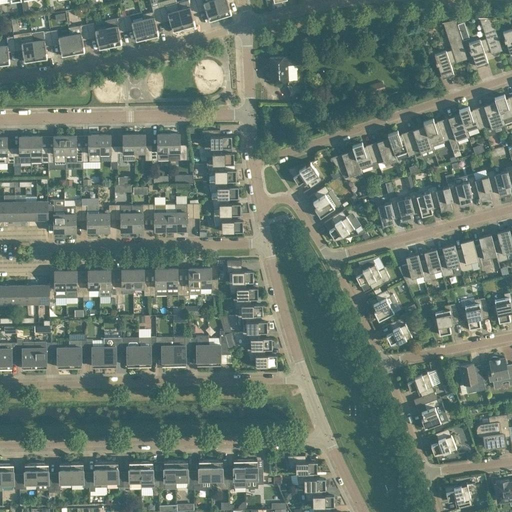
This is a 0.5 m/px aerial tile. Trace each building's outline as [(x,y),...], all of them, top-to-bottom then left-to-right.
[(188,0),(190,5),(179,9),(184,27),(195,24),(194,20),(195,20),(192,10),(199,8),(196,0),(188,0)] [(221,16),(215,0),(196,0),(199,8),(205,6),(208,16),(209,16),(210,20),(221,16)] [(228,0),(215,0),(221,16),(232,13),(231,9),(228,1),(228,0)] [(166,5),(159,6),(163,18),(169,17),(172,26),(173,30),(184,27),(179,9),(177,1),(177,2),(167,4),(166,4),(166,5)] [(152,5),(153,8),(153,11),(142,14),(141,11),(148,37),(159,34),(158,30),(156,20),(163,18),(159,6),(158,3),(152,5)] [(118,24),(107,26),(111,45),(122,43),(121,39),(119,29),(126,27),(123,15),(121,10),(116,11),(117,17),(118,24)] [(148,37),(141,11),(123,15),(126,27),(133,26),(135,36),(136,36),(137,40),(148,37)] [(503,49),(492,16),(479,16),(486,37),(481,39),(480,38),(469,42),(476,65),(488,62),(484,51),(490,49),(491,53),(503,49)] [(455,19),(443,21),(452,49),(446,51),(446,50),(435,53),(442,77),(454,73),(450,62),(456,60),(456,62),(468,58),(455,19)] [(100,48),(111,45),(107,26),(95,29),(94,22),(87,23),(89,35),(96,34),(98,44),(99,44),(100,48)] [(69,26),(70,34),(74,53),(85,51),(84,47),(84,46),(83,37),(89,35),(87,23),(69,26)] [(511,27),(503,31),(511,54),(511,53),(511,27)] [(57,28),(51,30),(53,42),(59,41),(61,51),(62,51),(62,55),(74,53),(70,34),(59,36),(57,28)] [(53,42),(51,30),(44,31),(45,38),(33,40),(36,59),(47,57),(47,53),(46,43),(53,42)] [(14,33),(14,35),(15,48),(22,47),(24,57),(24,56),(25,61),(36,59),(33,40),(32,32),(32,31),(14,33)] [(8,43),(0,44),(0,63),(10,62),(9,58),(10,58),(9,48),(15,48),(14,35),(7,36),(8,43)] [(287,56),(287,55),(270,56),(271,81),(288,80),(287,64),(302,63),(301,55),(287,56)] [(382,80),(369,85),(372,94),(385,90),(382,80)] [(289,97),(303,96),(302,85),(288,86),(289,97)] [(402,101),(398,90),(390,93),(394,104),(402,101)] [(511,98),(509,99),(508,96),(506,97),(504,93),(495,97),(496,100),(502,118),(504,123),(511,120),(511,98)] [(496,100),(484,105),(485,108),(479,109),(485,126),(488,135),(506,129),(504,123),(502,118),(496,100)] [(459,109),(460,112),(466,130),(467,130),(478,126),(479,128),(485,126),(479,109),(474,111),(473,108),(470,109),(469,105),(459,109)] [(452,119),(444,121),(450,138),(449,138),(453,149),(459,147),(456,139),(469,135),(467,130),(466,130),(460,112),(451,115),(452,119)] [(443,140),(449,138),(450,138),(444,121),(438,123),(437,120),(437,122),(435,122),(433,117),(423,121),(425,124),(431,142),(431,141),(432,145),(444,141),(443,140)] [(433,147),(432,145),(431,141),(431,142),(425,124),(416,127),(417,130),(408,133),(414,150),(419,148),(420,151),(433,147)] [(210,140),(211,146),(222,146),(232,146),(232,134),(220,134),(220,129),(202,129),(205,141),(210,140)] [(388,133),(389,136),(395,154),(396,153),(407,150),(408,152),(414,150),(408,133),(403,135),(402,132),(401,132),(401,134),(400,134),(398,129),(388,133)] [(180,146),(180,142),(180,132),(169,133),(169,159),(180,159),(180,158),(187,158),(187,146),(180,146)] [(135,159),(135,151),(134,133),(123,134),(124,147),(117,147),(118,160),(122,160),(135,159)] [(145,133),(134,133),(135,151),(146,151),(146,159),(152,159),(152,146),(146,147),(145,133)] [(158,146),(152,146),(152,159),(158,159),(169,159),(169,133),(158,133),(158,146)] [(76,134),(65,135),(66,161),(83,160),(83,148),(77,148),(76,134)] [(83,160),(100,160),(101,152),(100,134),(89,134),(89,148),(83,148),(83,160)] [(111,145),(111,144),(111,134),(100,134),(101,152),(111,152),(111,160),(111,168),(118,167),(117,160),(118,160),(117,147),(111,147),(111,145)] [(0,135),(0,161),(14,162),(14,149),(8,149),(7,136),(0,135)] [(14,149),(14,162),(14,165),(21,165),(21,161),(20,161),(20,160),(31,160),(31,135),(20,135),(20,145),(20,149),(14,149)] [(42,135),(31,135),(31,160),(42,160),(42,161),(48,161),(48,148),(42,149),(42,135)] [(48,161),(55,161),(66,161),(65,135),(54,135),(54,148),(48,148),(48,161)] [(398,159),(396,153),(395,154),(389,136),(380,139),(381,142),(373,145),(378,162),(384,160),(385,163),(398,159)] [(360,165),(361,168),(372,165),(373,168),(380,166),(378,162),(373,145),(367,147),(366,144),(366,146),(364,146),(362,141),(352,145),(354,148),(360,165)] [(213,157),(213,163),(225,163),(234,163),(234,151),(223,151),(222,146),(211,146),(205,146),(207,158),(213,157)] [(362,171),(361,168),(360,165),(354,148),(345,151),(346,154),(337,157),(336,154),(331,156),(332,158),(343,174),(345,177),(349,175),(362,171)] [(322,179),(311,161),(310,160),(310,161),(310,162),(306,165),(300,169),(298,166),(298,165),(288,168),(288,169),(289,169),(298,183),(306,179),(311,187),(323,179),(323,178),(322,179)] [(225,168),(225,163),(213,163),(207,163),(209,175),(209,180),(215,179),(215,180),(227,180),(237,180),(236,168),(225,168)] [(509,184),(511,182),(511,164),(506,166),(507,169),(501,171),(501,172),(495,173),(494,173),(498,187),(500,194),(510,191),(509,184)] [(337,169),(330,174),(334,179),(341,174),(337,169)] [(494,170),(487,172),(487,174),(481,176),(482,177),(475,179),(479,192),(478,192),(480,199),(491,196),(489,189),(498,187),(494,173),(495,173),(494,170)] [(452,173),(446,175),(447,181),(454,179),(452,173)] [(475,179),(474,175),(467,177),(468,179),(462,181),(462,182),(456,184),(459,197),(461,204),(472,201),(470,194),(478,192),(479,192),(475,179)] [(215,180),(215,179),(209,180),(211,191),(217,190),(217,196),(217,197),(229,196),(229,197),(239,196),(239,185),(227,185),(227,180),(215,180)] [(443,187),(437,189),(436,189),(440,202),(441,209),(452,206),(450,199),(459,197),(456,184),(455,180),(448,182),(448,185),(443,186),(443,187)] [(391,181),(385,182),(388,192),(394,190),(391,181)] [(314,192),(318,198),(313,201),(317,206),(315,208),(320,216),(335,207),(326,193),(330,190),(326,184),(314,192)] [(436,189),(437,189),(436,185),(428,187),(429,190),(423,191),(423,192),(417,194),(420,208),(422,215),(433,212),(431,205),(440,202),(436,189)] [(404,198),(398,199),(397,199),(401,213),(403,220),(413,217),(412,210),(420,208),(417,194),(416,191),(409,192),(410,195),(404,197),(404,198)] [(4,201),(5,218),(15,218),(15,201),(15,194),(4,194),(4,201)] [(229,202),(229,197),(229,196),(217,197),(217,196),(211,196),(214,208),(220,207),(220,213),(232,213),(232,214),(241,213),(241,202),(229,202)] [(397,199),(398,199),(397,196),(389,198),(390,200),(384,202),(385,203),(378,205),(383,225),(394,222),(392,215),(401,213),(397,199)] [(76,217),(82,217),(82,204),(82,199),(75,199),(75,205),(65,205),(65,231),(76,231),(76,217)] [(37,217),(37,200),(26,201),(26,217),(37,217)] [(48,200),(37,200),(37,217),(48,217),(48,216),(48,203),(48,200)] [(26,201),(15,201),(15,218),(26,217),(26,201)] [(199,202),(176,203),(177,229),(188,228),(188,215),(199,215),(199,202)] [(54,231),(65,231),(65,205),(64,205),(54,203),(48,203),(48,216),(54,216),(54,231)] [(88,230),(99,230),(98,212),(98,203),(87,203),(87,204),(82,204),(82,217),(88,217),(88,230)] [(121,216),(121,218),(121,230),(132,229),(132,212),(132,203),(115,204),(115,216),(121,216)] [(143,216),(149,216),(149,203),(143,203),(143,211),(132,212),(132,229),(144,229),(143,216)] [(155,229),(166,229),(166,203),(149,203),(149,216),(155,216),(155,229)] [(166,229),(177,229),(176,203),(166,203),(166,229)] [(110,216),(115,216),(115,204),(109,204),(109,209),(106,209),(105,210),(105,212),(98,212),(99,230),(110,230),(110,216)] [(349,214),(347,215),(343,210),(344,210),(344,209),(331,217),(336,225),(329,230),(335,239),(335,240),(345,237),(344,235),(355,227),(361,223),(355,215),(352,218),(349,214)] [(232,219),(232,214),(232,213),(220,213),(214,213),(216,225),(222,224),(222,231),(243,230),(243,219),(232,219)] [(507,251),(511,250),(511,239),(511,235),(509,228),(497,231),(499,238),(493,240),(496,254),(498,261),(509,258),(507,251)] [(489,256),(496,254),(493,240),(491,233),(479,236),(481,243),(475,245),(474,245),(478,259),(480,266),(491,263),(489,256)] [(471,261),(478,259),(474,245),(475,245),(473,238),(461,241),(462,248),(456,250),(462,271),(473,267),(471,261)] [(416,243),(407,245),(408,253),(417,251),(416,243)] [(443,275),(454,272),(462,271),(456,250),(455,243),(442,246),(444,253),(438,255),(442,269),(441,269),(443,275)] [(434,271),(441,269),(442,269),(438,255),(436,247),(424,251),(426,258),(420,259),(423,274),(425,280),(436,277),(434,271)] [(416,276),(423,274),(420,259),(418,252),(406,256),(408,263),(399,265),(408,285),(418,282),(416,276)] [(360,261),(361,265),(352,268),(353,268),(360,283),(368,279),(372,288),(391,279),(385,267),(379,270),(373,258),(370,258),(370,257),(367,258),(367,259),(360,261)] [(229,280),(232,280),(232,281),(246,280),(246,281),(254,281),(253,269),(242,269),(242,258),(227,259),(227,271),(226,271),(226,280),(229,280)] [(201,293),(201,285),(200,267),(189,267),(189,281),(184,281),(184,294),(190,294),(201,293)] [(201,293),(212,293),(218,293),(217,280),(212,280),(211,267),(200,267),(201,285),(201,293)] [(133,286),(133,268),(122,269),(122,282),(117,282),(117,302),(123,302),(122,286),(133,286)] [(144,268),(133,268),(133,286),(144,286),(144,294),(150,294),(150,282),(144,282),(144,268)] [(156,286),(167,286),(167,268),(156,268),(156,282),(150,282),(150,294),(156,294),(156,286)] [(178,268),(167,268),(167,286),(178,286),(178,294),(184,294),(184,281),(178,281),(178,268)] [(77,269),(66,270),(66,296),(78,296),(83,295),(83,283),(77,283),(77,269)] [(89,295),(89,288),(100,287),(100,269),(88,269),(89,283),(83,283),(83,295),(89,295)] [(111,269),(100,269),(100,287),(100,295),(111,295),(111,303),(117,302),(117,282),(111,282),(111,269)] [(55,288),(66,288),(66,296),(66,270),(55,270),(55,285),(49,285),(50,298),(56,298),(55,288)] [(247,286),(246,281),(246,280),(232,281),(232,280),(229,280),(231,292),(237,291),(237,297),(251,297),(258,297),(258,286),(247,286)] [(17,301),(28,301),(27,284),(17,285),(17,301)] [(28,301),(39,301),(38,284),(27,284),(28,301)] [(50,298),(49,285),(49,284),(38,284),(39,301),(50,301),(50,298)] [(6,302),(17,301),(17,285),(6,285),(6,302)] [(375,295),(378,301),(373,303),(377,309),(374,310),(379,319),(394,311),(387,297),(391,295),(387,288),(375,295)] [(511,310),(511,290),(504,292),(505,297),(495,299),(496,303),(493,304),(495,313),(497,312),(499,321),(511,319),(509,310),(511,310),(511,311),(511,310)] [(489,315),(485,296),(474,298),(475,303),(465,305),(466,309),(463,310),(465,319),(468,318),(469,327),(481,325),(479,316),(482,316),(482,317),(489,315)] [(236,314),(238,314),(242,314),(256,314),(263,314),(263,303),(251,303),(251,297),(237,297),(233,297),(236,309),(236,314)] [(459,321),(455,302),(444,304),(445,309),(435,311),(436,316),(433,316),(435,325),(438,324),(440,333),(451,331),(449,322),(452,322),(452,323),(459,321)] [(185,312),(200,312),(200,304),(185,304),(185,312)] [(238,314),(240,326),(241,330),(243,331),(246,331),(260,331),(268,331),(268,320),(256,320),(256,314),(263,314),(256,314),(242,314),(238,314)] [(391,345),(402,343),(401,343),(400,341),(412,335),(403,316),(390,322),(394,331),(386,335),(391,345)] [(220,329),(220,336),(209,336),(209,335),(209,363),(221,363),(220,351),(230,351),(225,334),(223,329),(220,329)] [(260,331),(268,331),(260,331),(246,331),(243,331),(245,343),(251,342),(251,347),(251,348),(265,348),(272,348),(272,336),(261,336),(260,331)] [(156,335),(139,336),(139,364),(151,364),(151,352),(157,352),(156,335)] [(174,364),(174,343),(162,343),(161,336),(156,336),(156,335),(157,352),(162,352),(162,364),(174,364)] [(174,335),(174,343),(174,364),(186,364),(186,352),(191,351),(191,335),(174,335)] [(209,363),(209,335),(197,335),(197,337),(191,337),(191,335),(191,351),(197,351),(197,363),(209,363)] [(93,365),(105,365),(104,336),(103,336),(103,345),(93,345),(93,337),(87,337),(87,339),(87,353),(93,353),(93,365)] [(121,336),(104,336),(105,365),(116,365),(116,353),(122,353),(121,336)] [(128,365),(139,364),(139,336),(121,336),(122,353),(128,353),(128,365)] [(0,342),(0,353),(0,367),(12,367),(12,355),(17,355),(17,338),(17,342),(0,342)] [(23,366),(35,366),(35,340),(23,341),(23,338),(17,338),(17,355),(23,354),(23,366)] [(81,353),(87,353),(87,339),(81,339),(81,340),(69,340),(70,366),(82,365),(81,353)] [(47,354),(52,354),(52,341),(46,341),(46,340),(35,340),(35,366),(47,366),(47,354)] [(58,366),(70,366),(69,340),(69,346),(58,346),(58,341),(52,341),(52,354),(58,354),(58,366)] [(251,348),(251,347),(247,348),(250,359),(256,358),(256,365),(277,364),(277,353),(265,353),(265,348),(251,348)] [(498,358),(498,357),(494,355),(490,359),(489,360),(491,370),(488,371),(489,380),(493,379),(495,387),(499,386),(502,382),(502,380),(509,379),(510,383),(511,382),(511,363),(507,364),(505,356),(498,358)] [(460,365),(464,383),(459,384),(461,393),(485,388),(483,375),(476,376),(473,363),(460,365)] [(435,390),(427,370),(427,369),(426,370),(427,371),(422,373),(415,375),(414,373),(415,373),(404,375),(405,375),(411,390),(419,386),(422,395),(436,390),(435,390)] [(435,406),(440,404),(437,397),(424,403),(426,409),(421,411),(424,417),(421,418),(425,427),(441,421),(435,406)] [(489,416),(489,417),(489,422),(483,423),(475,430),(484,435),(486,446),(505,443),(504,436),(510,435),(510,434),(509,427),(508,418),(507,413),(489,416)] [(450,427),(436,432),(439,441),(431,444),(435,455),(434,455),(445,454),(445,453),(444,453),(444,452),(456,447),(449,428),(450,428),(450,427)] [(296,472),(314,471),(314,472),(318,471),(317,461),(306,463),(306,454),(288,454),(290,466),(296,465),(296,472)] [(257,458),(246,459),(246,487),(258,487),(258,483),(263,483),(263,470),(257,470),(257,458)] [(211,479),(211,459),(199,459),(199,471),(194,471),(194,484),(200,484),(200,487),(211,487),(211,479)] [(222,459),(211,459),(211,479),(216,479),(216,483),(222,488),(228,488),(228,484),(229,484),(228,471),(223,471),(222,459)] [(228,471),(229,484),(234,484),(234,487),(246,487),(246,459),(234,459),(234,471),(228,471)] [(130,481),(141,480),(141,486),(142,486),(141,460),(130,461),(130,473),(124,473),(124,485),(130,485),(130,481)] [(153,460),(141,460),(142,486),(153,486),(153,488),(154,490),(159,489),(159,487),(159,472),(153,472),(153,460)] [(165,472),(159,472),(159,487),(171,487),(176,484),(176,480),(176,460),(164,460),(165,472)] [(188,460),(176,460),(176,480),(188,480),(188,488),(194,488),(194,484),(194,471),(188,472),(188,460)] [(83,461),(72,462),(72,482),(83,482),(84,486),(89,486),(89,473),(84,473),(83,461)] [(101,481),(107,481),(106,461),(95,461),(95,473),(89,473),(89,486),(89,490),(95,490),(95,486),(101,486),(101,481)] [(118,461),(106,461),(107,481),(118,481),(118,485),(124,485),(124,473),(118,473),(118,461)] [(25,474),(20,475),(20,487),(26,487),(26,483),(37,482),(37,462),(25,462),(25,474)] [(54,495),(54,491),(55,491),(55,489),(54,474),(49,474),(48,462),(37,462),(37,482),(49,482),(49,495),(54,495)] [(72,482),(72,462),(60,462),(60,474),(54,474),(55,489),(61,489),(60,482),(72,482)] [(14,463),(2,463),(2,483),(14,483),(14,487),(20,487),(20,475),(14,475),(14,463)] [(314,480),(314,472),(314,471),(296,472),(299,483),(304,482),(305,489),(305,488),(323,488),(326,488),(326,477),(314,480)] [(511,480),(507,481),(507,479),(498,480),(499,482),(496,483),(499,500),(511,497),(511,480)] [(445,486),(449,501),(457,499),(459,507),(473,504),(467,482),(445,486)] [(323,496),(323,488),(305,488),(305,489),(307,500),(313,499),(313,505),(331,505),(334,505),(334,494),(323,496)] [(490,505),(489,499),(480,501),(482,508),(490,505)]
